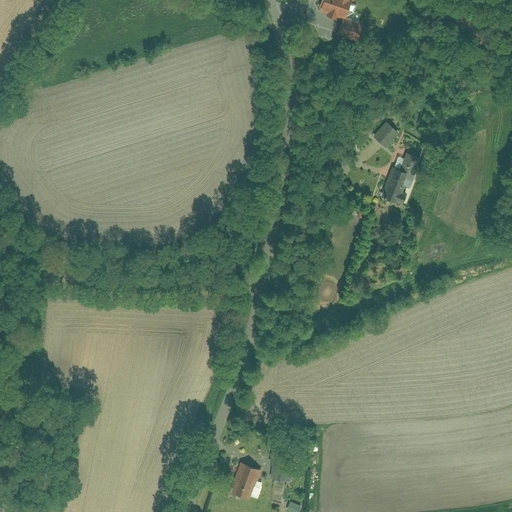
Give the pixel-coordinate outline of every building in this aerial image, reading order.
[(322,0),(319,11),(346,19),(351,0),(322,0)] [(442,10),(440,19),(470,27),(473,18),(442,10)] [(341,22),(337,36),(356,42),(360,28),(341,22)] [(386,123),(373,136),(385,147),(398,133),(386,123)] [(407,153),(401,171),(393,169),(383,197),(398,202),(404,185),(412,187),(422,158),(407,153)] [(264,484),(257,481),(261,470),(242,463),(230,493),(250,500),(251,497),(258,500),(264,484)] [(272,466),(271,480),(290,483),(292,469),(272,466)] [(291,503),(287,511),(298,511),(301,507),(291,503)]
